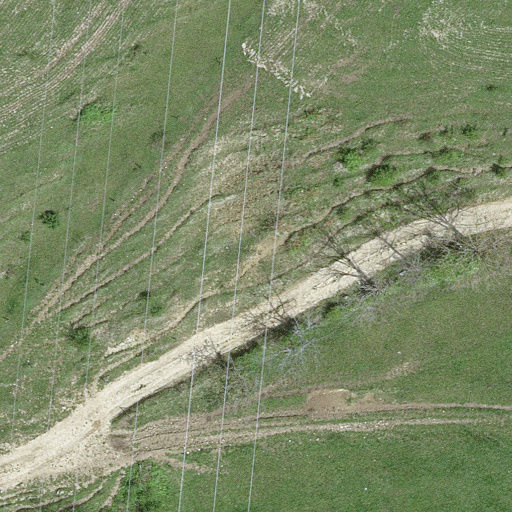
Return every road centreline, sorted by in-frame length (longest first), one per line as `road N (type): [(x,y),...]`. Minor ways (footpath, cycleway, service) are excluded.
road 1 (track): [(0,474),(40,457),(158,374),(362,265),(511,215)]
road 2 (track): [(40,457),(255,420),(511,415)]
